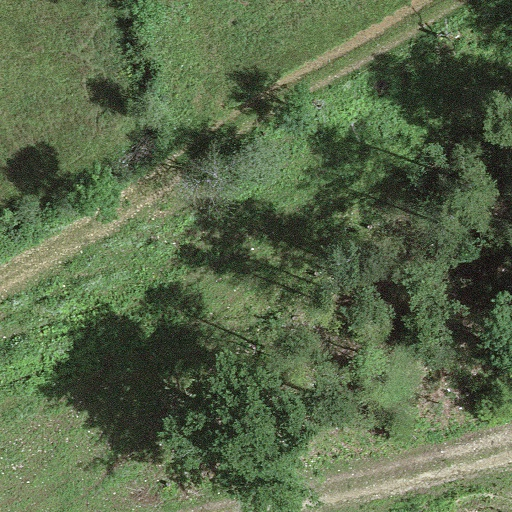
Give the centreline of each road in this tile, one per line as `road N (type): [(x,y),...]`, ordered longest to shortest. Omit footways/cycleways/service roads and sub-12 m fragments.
road 1 (track): [(0,277),(468,0)]
road 2 (track): [(231,511),(511,446)]
